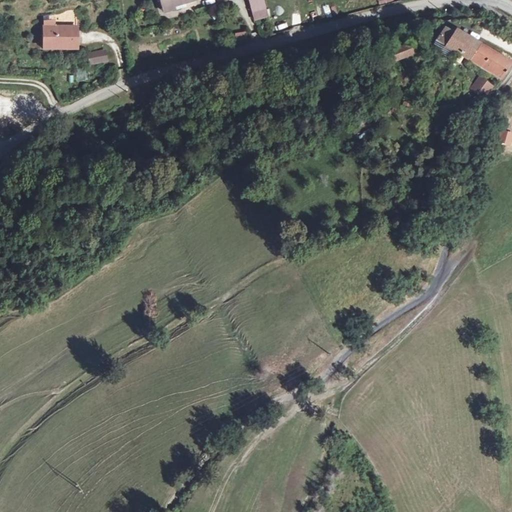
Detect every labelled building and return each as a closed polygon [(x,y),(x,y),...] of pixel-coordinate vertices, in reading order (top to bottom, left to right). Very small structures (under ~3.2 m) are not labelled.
[(247,0),(251,21),(267,18),(263,0),(247,0)] [(176,4),(164,7),(166,12),(177,8),(176,5),(176,4)] [(55,28),(78,29),(78,19),(55,22),(56,16),(46,19),(46,24),(46,28),(55,28)] [(46,28),(45,28),(44,46),(57,47),(57,50),(78,51),(78,29),(55,28),(46,28)] [(449,49),(454,52),(497,77),(505,61),(450,29),(446,36),(437,31),(432,40),(433,40),(449,49)] [(395,63),(418,53),(413,40),(390,50),(395,63)] [(90,56),(92,65),(106,61),(105,53),(90,56)] [(481,98),(487,88),(473,80),(467,90),(481,98)]
